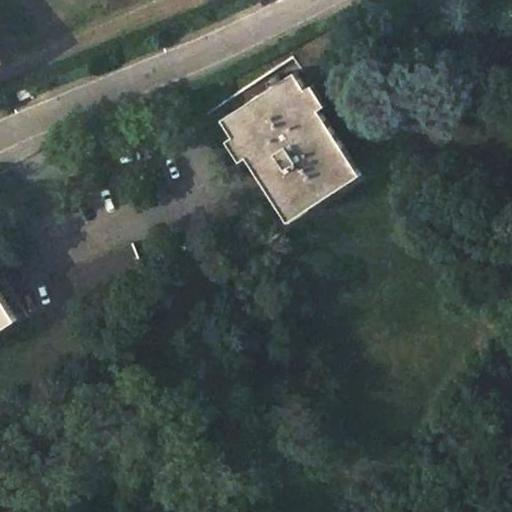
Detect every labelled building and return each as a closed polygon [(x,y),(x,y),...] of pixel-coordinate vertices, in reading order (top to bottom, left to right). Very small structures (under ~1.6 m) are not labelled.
[(427,36),(414,50),(430,51),(432,52),(437,48),(427,36)] [(275,76),(224,118),(225,120),(257,170),(265,182),(286,214),(320,191),(323,196),(332,189),(329,185),(358,167),(299,77),(295,71),(282,71),(275,76)] [(220,205),(183,221),(193,246),(231,230),(222,210),(220,205)] [(133,242),(47,278),(57,303),(144,267),(133,242)] [(0,320),(14,311),(0,290),(0,320)]
